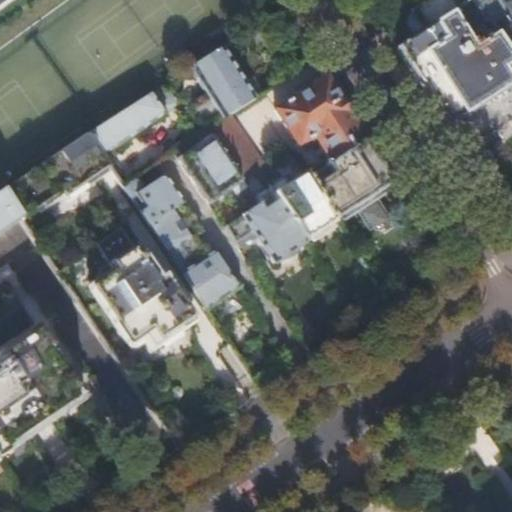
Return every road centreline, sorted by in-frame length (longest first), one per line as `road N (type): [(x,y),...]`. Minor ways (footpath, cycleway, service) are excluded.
road 1 (residential): [(220,511),(511,311)]
road 2 (residential): [(323,0),(511,289)]
